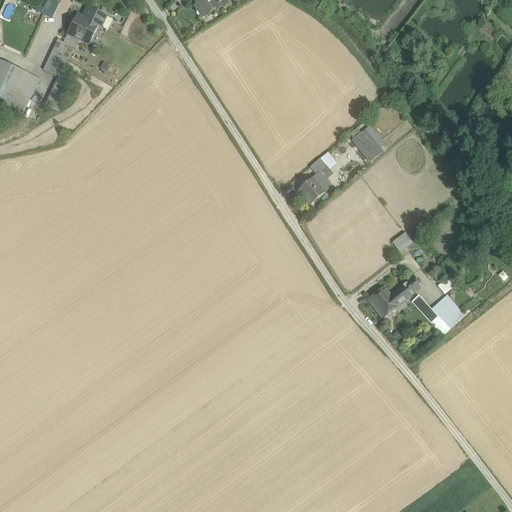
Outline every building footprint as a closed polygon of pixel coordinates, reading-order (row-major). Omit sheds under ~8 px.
[(6,0),(2,16),(10,19),(16,0),(6,0)] [(217,5),(213,0),(196,0),(198,4),(206,16),(218,8),(217,5)] [(206,16),(198,4),(193,7),(201,19),(206,16)] [(76,17),(67,35),(63,44),(73,48),(73,50),(75,51),(80,41),(90,45),(98,28),(107,32),(112,20),(88,9),(83,20),(76,17)] [(58,41),(43,71),(59,79),(59,78),(73,50),(73,48),(63,44),(58,41)] [(39,81),(0,62),(0,106),(22,117),(39,81)] [(72,84),(59,78),(59,79),(46,106),(58,112),(72,84)] [(380,111),(369,120),(374,126),(385,117),(380,111)] [(369,128),(365,131),(383,152),(387,149),(369,128)] [(361,135),(356,130),(350,135),(354,141),(361,135)] [(361,135),(354,141),(372,162),(383,152),(365,131),(361,135)] [(326,155),(320,160),(327,167),(330,171),(335,166),(326,155)] [(320,160),(310,168),(317,176),(327,167),(320,160)] [(331,189),(331,186),(326,181),(333,175),(330,171),(327,167),(317,176),(312,179),(325,194),(331,189)] [(312,179),(298,191),(311,206),(325,194),(312,179)] [(406,235),(393,244),(397,250),(410,241),(406,235)] [(410,241),(397,250),(399,253),(412,244),(410,241)] [(464,272),(456,263),(452,267),(460,275),(464,272)] [(440,272),(434,277),(438,283),(445,278),(440,272)] [(449,277),(437,287),(444,295),(456,285),(449,277)] [(412,279),(391,296),(384,287),(368,301),(383,320),(399,307),(421,289),(412,279)] [(437,305),(431,311),(419,297),(412,303),(444,337),(456,325),(437,305)] [(446,297),(437,305),(456,325),(481,306),(473,298),(458,310),(446,297)]
